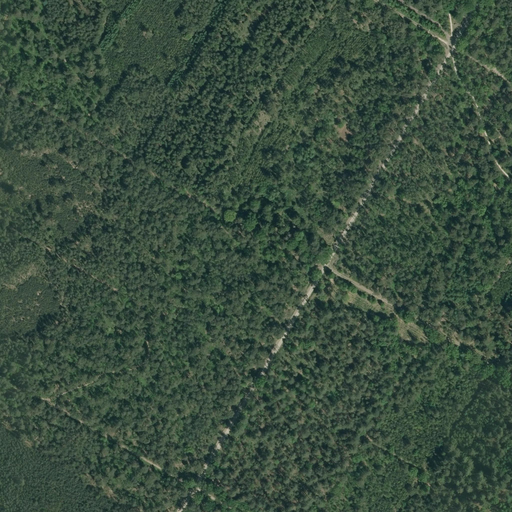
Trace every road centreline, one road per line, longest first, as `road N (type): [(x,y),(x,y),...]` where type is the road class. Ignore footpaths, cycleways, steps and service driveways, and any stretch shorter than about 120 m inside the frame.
road 1 (track): [(0,220),(141,304),(148,350),(147,360),(46,400),(26,389),(0,392)]
road 2 (track): [(321,271),(0,83)]
road 3 (track): [(491,511),(352,431),(298,444),(248,470),(203,471)]
road 4 (track): [(236,511),(46,400)]
road 5 (track): [(511,375),(324,265)]
road 6 (track): [(363,436),(430,326)]
